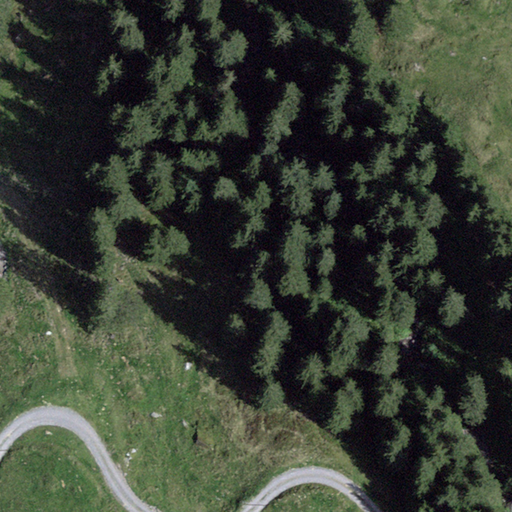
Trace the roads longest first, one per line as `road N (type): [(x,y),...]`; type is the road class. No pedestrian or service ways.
road 1 (track): [(147,511),(130,503),(89,425),(65,403),(36,408),(0,453)]
road 2 (track): [(373,511),(342,473),(278,478),(243,511)]
